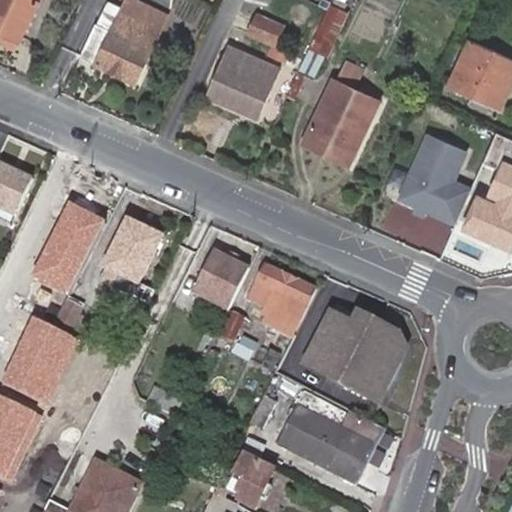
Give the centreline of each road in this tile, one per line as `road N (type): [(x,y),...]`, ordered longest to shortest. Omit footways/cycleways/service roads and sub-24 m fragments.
road 1 (residential): [(0,101),(419,280),(466,309)]
road 2 (residential): [(453,366),(405,511)]
road 3 (residential): [(460,511),(481,457),(478,423),(494,393)]
